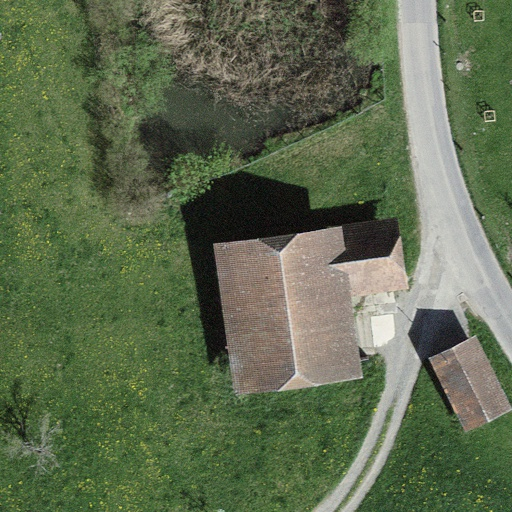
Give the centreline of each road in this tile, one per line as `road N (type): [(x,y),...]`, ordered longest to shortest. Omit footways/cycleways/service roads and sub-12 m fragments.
road 1 (unclassified): [(416,0),(450,213),(511,325)]
road 2 (track): [(450,213),(405,364),(350,498),(335,511)]
